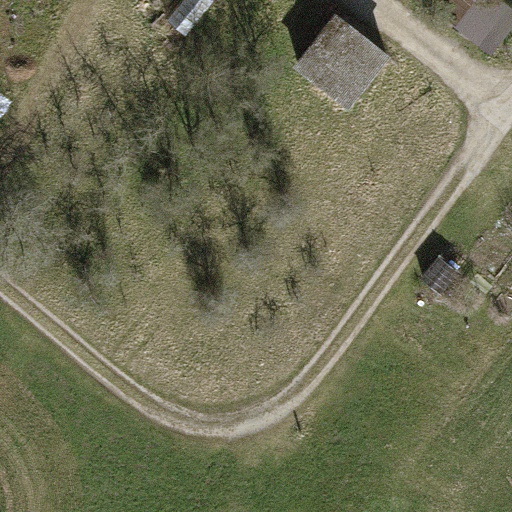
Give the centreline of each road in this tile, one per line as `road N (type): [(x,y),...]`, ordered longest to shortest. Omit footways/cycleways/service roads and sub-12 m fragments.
road 1 (track): [(0,288),(160,417),(214,434),(274,424),(511,110)]
road 2 (track): [(359,0),(511,109)]
